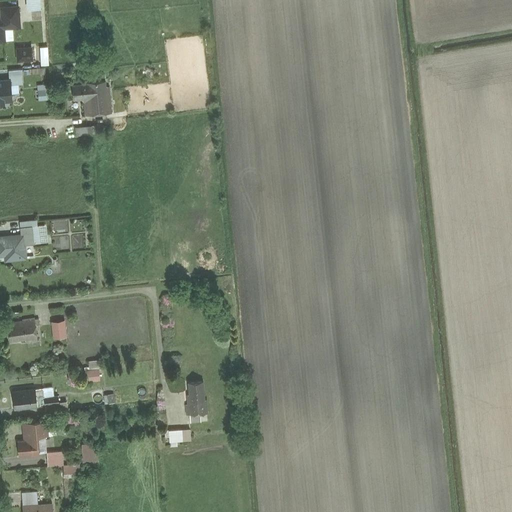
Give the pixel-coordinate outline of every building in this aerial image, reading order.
[(25,25),(23,5),(6,7),(7,17),(7,27),(25,25)] [(7,17),(0,17),(0,41),(9,40),(7,27),(7,17)] [(37,46),(19,47),(20,59),(38,58),(37,46)] [(155,77),(157,68),(149,67),(147,75),(155,77)] [(24,82),(23,69),(7,70),(8,79),(15,79),(15,82),(24,82)] [(8,79),(0,80),(0,101),(16,100),(15,82),(15,79),(8,79)] [(110,80),(76,83),(77,98),(85,97),(87,115),(113,112),(110,80)] [(94,134),(94,125),(78,125),(78,134),(94,134)] [(48,241),(47,224),(27,226),(28,232),(29,243),(48,241)] [(28,232),(0,234),(0,253),(9,252),(10,260),(30,258),(29,243),(28,232)] [(39,318),(13,321),(16,341),(29,339),(29,341),(42,340),(39,318)] [(68,318),(55,320),(57,337),(70,335),(68,318)] [(102,368),(89,369),(90,380),(103,379),(102,368)] [(204,381),(188,382),(190,413),(206,412),(204,381)] [(47,387),(40,388),(42,404),(49,403),(48,398),(47,387)] [(40,388),(16,391),(18,407),(42,404),(40,388)] [(115,393),(107,395),(108,403),(117,401),(115,393)] [(50,414),(72,411),(71,398),(63,399),(63,396),(48,398),(49,403),(50,414)] [(49,418),(25,421),(27,437),(20,438),(22,454),(48,451),(46,436),(51,435),(49,418)] [(194,428),(172,429),(173,446),(181,445),(181,440),(194,439),(194,428)] [(98,442),(83,444),(85,461),(100,459),(98,442)] [(49,466),(65,464),(63,449),(48,451),(49,466)] [(66,474),(82,472),(81,462),(65,464),(66,474)] [(39,490),(24,492),(25,505),(40,503),(39,490)] [(25,505),(24,505),(24,511),(55,511),(55,502),(40,503),(25,505)]
